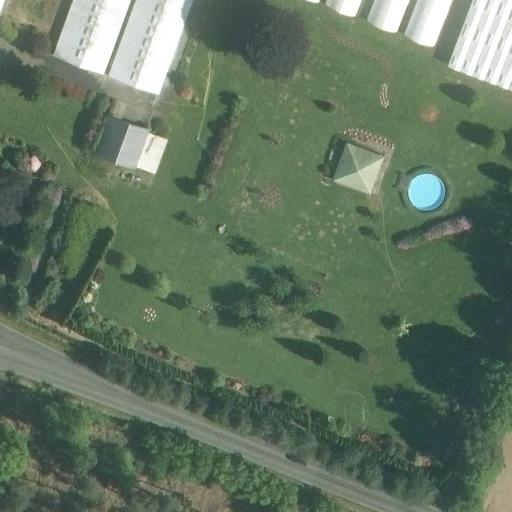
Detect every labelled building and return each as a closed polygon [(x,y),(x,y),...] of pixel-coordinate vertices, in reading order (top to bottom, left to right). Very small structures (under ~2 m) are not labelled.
[(74,0),(53,58),(103,76),(130,0),(74,0)] [(137,0),(109,78),(158,96),(193,0),(137,0)] [(362,19),(403,32),(413,0),(319,0),(324,1),(323,4),(363,17),(362,19)] [(511,86),(511,0),(473,0),(454,69),(511,86)] [(145,128),(109,115),(96,151),(132,164),(145,128)] [(384,156),(347,142),(334,179),(370,192),(384,156)]
